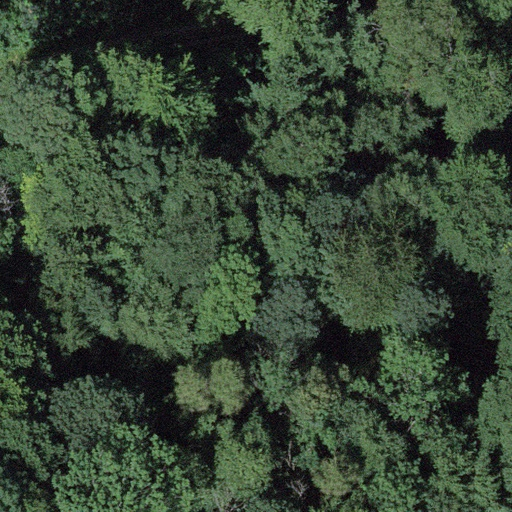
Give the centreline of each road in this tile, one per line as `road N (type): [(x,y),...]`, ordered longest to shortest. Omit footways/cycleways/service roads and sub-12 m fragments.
road 1 (track): [(0,273),(101,312),(429,397),(511,407)]
road 2 (track): [(300,0),(237,8),(0,77)]
